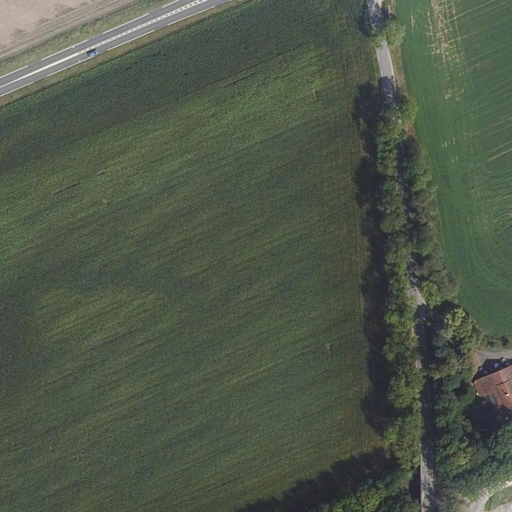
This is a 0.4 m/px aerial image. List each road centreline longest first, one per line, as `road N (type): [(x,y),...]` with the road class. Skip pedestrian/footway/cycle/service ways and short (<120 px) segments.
road 1 (unclassified): [(425,511),(406,226),(372,0)]
road 2 (primary): [(0,87),(202,0)]
